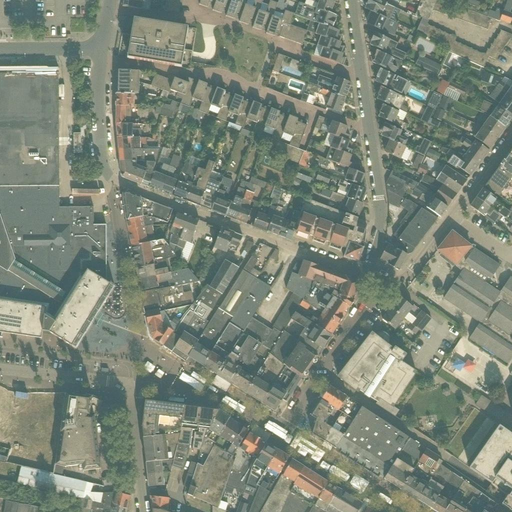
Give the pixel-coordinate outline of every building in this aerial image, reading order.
[(144,11),(145,1),(145,0),(122,0),(122,2),(124,3),(123,7),(144,11)] [(201,0),(199,5),(208,8),(209,5),(214,7),(215,7),(217,0),(201,0)] [(217,0),(215,7),(214,7),(213,11),(221,14),(222,11),(227,13),(228,13),(232,0),(217,0)] [(232,0),(228,13),(227,13),(226,17),(235,20),(236,17),(241,19),(246,5),(248,0),(239,0),(239,2),(234,0),(232,0)] [(241,19),(239,22),(248,25),(249,22),(254,24),(255,25),(260,11),(263,0),(255,0),(253,7),(246,5),(241,19)] [(283,0),(278,0),(278,8),(285,10),(286,0),(283,0)] [(334,2),(330,1),(328,0),(306,0),(305,5),(316,9),(332,14),(335,6),(333,6),(334,2)] [(367,0),(367,1),(367,2),(367,3),(366,5),(367,5),(365,9),(371,12),(391,21),(390,21),(395,23),(398,16),(384,9),(386,4),(377,0),(367,0)] [(429,21),(433,11),(437,0),(420,0),(415,15),(423,18),(429,21)] [(437,0),(433,11),(439,13),(443,2),(438,0),(437,0)] [(255,25),(254,24),(253,28),(261,31),(262,28),(267,30),(268,30),(273,17),(278,3),(270,1),(266,13),(260,11),(255,25)] [(465,10),(465,9),(467,4),(460,1),(458,7),(461,8),(465,10)] [(166,2),(165,12),(179,12),(180,4),(166,2)] [(439,13),(445,15),(449,3),(448,4),(443,2),(439,13)] [(333,28),(334,26),(336,21),(334,20),(336,16),(332,14),(316,9),(305,5),(300,3),(296,15),(294,14),(294,15),(319,24),(333,29),(333,28)] [(445,15),(451,17),(455,6),(449,3),(445,15)] [(467,10),(473,12),(477,13),(479,8),(467,4),(465,9),(467,10)] [(457,19),(461,8),(458,7),(455,6),(451,17),(457,19)] [(461,8),(457,19),(463,22),(467,10),(465,9),(465,10),(461,8)] [(463,22),(469,24),(473,12),(467,10),(463,22)] [(290,25),(294,15),(294,14),(285,11),(282,20),(273,17),(268,30),(267,30),(266,34),(275,37),(276,34),(279,35),(278,37),(279,38),(280,37),(285,39),(290,25)] [(511,13),(504,11),(500,21),(509,24),(511,14),(511,13)] [(399,25),(395,23),(390,21),(391,21),(371,12),(367,19),(369,20),(367,24),(385,33),(394,37),(399,25)] [(473,12),(469,24),(475,26),(480,14),(477,13),(473,12)] [(480,14),(475,26),(482,28),(486,16),(482,15),(480,14)] [(488,17),(486,16),(482,28),(488,30),(491,19),(488,18),(489,17),(488,17)] [(125,17),(123,29),(118,57),(190,69),(192,57),(196,29),(125,17)] [(315,35),(321,36),(340,43),(340,42),(339,42),(341,36),(342,36),(342,35),(336,36),(338,31),(333,29),(319,24),(315,35)] [(295,27),(290,25),(285,39),(290,41),(295,27)] [(423,36),(429,39),(433,28),(427,25),(423,36)] [(290,41),(296,43),(301,29),(295,27),(290,41)] [(433,28),(429,39),(434,41),(439,31),(433,28)] [(302,46),(302,45),(307,31),(301,29),(296,43),(302,45),(301,46),(302,46)] [(445,33),(439,31),(434,41),(440,44),(445,33)] [(499,35),(510,40),(511,36),(511,35),(501,31),(499,35)] [(389,39),(374,33),(373,35),(372,34),(371,37),(371,38),(372,39),(371,41),(372,42),(371,45),(404,60),(407,54),(395,49),(397,44),(389,40),(389,39)] [(445,33),(440,44),(441,44),(441,45),(446,47),(451,36),(445,33)] [(415,38),(410,36),(409,35),(407,41),(412,43),(415,38)] [(498,35),(496,40),(506,44),(510,40),(499,35),(498,35)] [(317,46),(322,48),(323,47),(341,54),(342,54),(341,54),(343,47),(344,47),(344,46),(338,47),(340,43),(321,36),(317,46)] [(456,39),(451,36),(446,47),(450,49),(448,52),(450,53),(455,42),(456,39)] [(495,40),(492,45),(503,49),(506,44),(496,40),(495,40)] [(456,55),(460,44),(455,42),(450,53),(452,54),(456,55)] [(461,58),(466,47),(460,44),(456,55),(461,58)] [(492,45),(489,50),(499,54),(503,49),(492,45)] [(319,57),(343,66),(345,59),(346,59),(346,58),(340,58),(341,54),(323,47),(322,48),(319,57)] [(461,58),(467,61),(472,49),(466,47),(461,58)] [(472,63),(477,52),(472,49),(467,61),(472,63)] [(499,54),(489,50),(488,49),(485,55),(488,56),(495,59),(499,54)] [(402,62),(392,58),(377,50),(374,57),(373,59),(375,59),(373,63),(397,74),(402,62)] [(442,65),(446,67),(452,54),(450,53),(448,52),(443,63),(442,65)] [(485,55),(477,52),(472,63),(483,68),(488,56),(485,55)] [(279,73),(285,57),(279,54),(273,71),(279,73)] [(437,76),(441,66),(420,56),(415,66),(437,76)] [(445,79),(450,70),(443,66),(438,75),(445,79)] [(58,68),(0,68),(0,338),(38,345),(41,339),(69,357),(106,294),(106,225),(94,225),(94,207),(60,208),(58,68)] [(395,76),(380,69),(379,71),(378,70),(376,75),(377,76),(376,77),(378,78),(376,83),(399,94),(405,82),(397,78),(396,81),(393,80),(395,76)] [(139,83),(139,71),(117,71),(117,78),(118,78),(118,82),(139,83)] [(156,73),(152,83),(151,86),(157,88),(162,77),(156,75),(157,74),(156,73)] [(345,98),(351,83),(337,78),(336,82),(319,75),(319,76),(321,77),(319,82),(310,79),(308,85),(345,98)] [(511,81),(504,78),(503,79),(491,75),(488,84),(491,85),(490,86),(496,87),(506,94),(507,94),(511,97),(511,81)] [(167,79),(162,77),(157,88),(163,90),(167,79)] [(174,81),(170,90),(177,93),(176,97),(182,99),(181,104),(189,107),(192,99),(198,85),(198,84),(193,82),(193,80),(185,77),(185,78),(187,79),(186,82),(175,78),(174,81)] [(173,81),(167,79),(163,90),(169,93),(170,90),(174,81),(173,80),(173,81)] [(442,80),(437,92),(444,95),(449,84),(442,80)] [(198,85),(192,99),(202,102),(199,111),(203,113),(207,114),(210,106),(216,91),(211,89),(212,87),(210,86),(209,88),(206,87),(207,84),(199,81),(198,84),(198,85)] [(139,94),(139,83),(118,82),(117,82),(117,89),(118,89),(118,94),(118,95),(133,95),(133,94),(139,94)] [(451,84),(448,90),(464,96),(466,90),(451,84)] [(326,108),(340,113),(345,98),(308,85),(306,89),(330,98),(326,108)] [(487,93),(493,96),(502,101),(498,106),(511,115),(511,97),(507,94),(506,94),(496,87),(490,86),(487,93)] [(379,96),(378,100),(399,110),(406,114),(409,109),(402,106),(406,99),(381,87),(378,94),(377,95),(379,96)] [(216,91),(210,106),(220,109),(217,118),(225,121),(229,113),(234,98),(229,96),(230,94),(228,93),(228,95),(224,94),(226,91),(217,88),(216,91)] [(160,96),(167,99),(169,93),(163,90),(160,96)] [(304,91),(301,101),(313,105),(316,97),(309,95),(310,93),(304,91)] [(116,93),(116,94),(116,107),(129,107),(129,105),(133,105),(134,95),(133,95),(118,95),(118,94),(116,93)] [(234,98),(229,113),(238,116),(235,125),(241,127),(243,128),(247,120),(252,105),(247,103),(248,101),(247,100),(246,102),(243,101),(244,98),(235,95),(234,98)] [(452,101),(443,97),(438,107),(447,111),(452,101)] [(427,106),(434,110),(437,104),(430,100),(427,106)] [(490,117),(505,128),(511,117),(511,115),(498,106),(486,100),(485,102),(484,102),(481,109),(482,110),(481,112),(491,116),(490,117)] [(174,112),(177,103),(172,101),(171,106),(165,105),(163,109),(174,112)] [(252,105),(247,120),(256,123),(253,132),(262,135),(265,126),(271,112),(270,111),(265,110),(266,108),(265,107),(264,109),(261,108),(262,105),(253,102),(252,105)] [(399,112),(383,104),(379,111),(380,111),(379,113),(381,114),(379,117),(401,128),(405,130),(408,125),(399,121),(400,119),(396,118),(399,112)] [(188,114),(190,108),(184,106),(182,112),(188,114)] [(129,107),(116,107),(116,124),(138,124),(138,120),(130,120),(131,107),(129,107)] [(174,112),(163,109),(162,108),(161,114),(161,115),(171,119),(174,112)] [(439,115),(443,117),(445,112),(437,108),(433,118),(437,120),(439,115)] [(200,121),(203,113),(199,111),(193,109),(190,118),(200,121)] [(271,112),(265,126),(274,130),(271,139),(280,142),(283,134),(289,119),(288,118),(283,116),(284,114),(283,114),(282,116),(279,115),(280,112),(271,109),(270,111),(271,112)] [(289,119),(283,134),(293,137),(289,146),(298,149),(307,125),(306,125),(302,123),(302,121),(301,121),(300,123),(297,122),(298,119),(289,116),(288,118),(289,119)] [(319,116),(314,128),(319,130),(320,130),(322,125),(325,119),(319,116)] [(483,128),(497,138),(505,128),(490,117),(483,128)] [(345,134),(348,127),(332,121),(330,128),(322,125),(320,130),(328,133),(335,136),(348,141),(350,136),(345,134)] [(239,132),(241,127),(235,125),(229,123),(227,127),(239,132)] [(401,131),(384,123),(381,130),(382,130),(382,132),(384,133),(382,137),(388,139),(387,140),(404,148),(404,147),(406,148),(408,143),(401,139),(402,138),(398,137),(401,131)] [(116,124),(118,138),(141,138),(141,130),(141,124),(138,124),(116,124)] [(252,138),(253,133),(241,128),(239,133),(252,138)] [(474,137),(490,149),(497,138),(483,128),(479,133),(477,132),(474,137)] [(256,135),(254,141),(263,144),(265,137),(256,135)] [(348,141),(335,136),(330,148),(336,150),(337,150),(350,155),(352,150),(347,148),(350,141),(348,141)] [(478,165),(488,151),(475,142),(473,145),(466,140),(462,137),(458,142),(469,150),(466,155),(472,159),(471,160),(478,165)] [(141,150),(140,145),(147,145),(147,138),(141,138),(118,138),(119,150),(141,150)] [(300,160),(303,151),(298,149),(289,146),(280,142),(271,139),(269,144),(267,144),(264,151),(299,164),(300,160)] [(393,156),(390,161),(400,165),(402,159),(399,158),(404,148),(387,140),(385,146),(387,147),(385,152),(393,156)] [(427,151),(420,147),(417,146),(414,151),(417,153),(425,157),(427,151)] [(466,155),(465,156),(461,155),(449,150),(449,151),(442,147),(440,151),(447,156),(444,160),(456,168),(457,166),(470,176),(478,165),(471,160),(472,159),(466,155)] [(435,152),(429,149),(426,156),(432,159),(435,152)] [(155,162),(158,153),(159,150),(141,150),(119,150),(120,161),(155,162)] [(337,150),(336,150),(332,162),(336,164),(352,170),(354,164),(349,162),(352,155),(350,155),(337,150)] [(160,192),(171,196),(177,181),(172,179),(175,169),(177,169),(181,157),(173,155),(169,166),(160,192)] [(412,167),(418,170),(421,165),(425,158),(418,155),(412,167)] [(511,157),(508,155),(496,171),(511,181),(511,157)] [(198,166),(200,160),(190,156),(187,162),(198,166)] [(152,172),(155,163),(155,162),(120,161),(121,174),(121,175),(121,176),(122,177),(123,177),(123,178),(124,178),(149,188),(154,173),(152,172)] [(198,168),(186,202),(199,206),(209,179),(212,171),(215,163),(213,163),(209,161),(205,171),(198,168)] [(179,182),(173,197),(186,202),(198,168),(193,166),(185,163),(182,173),(190,176),(187,185),(179,182)] [(160,192),(169,166),(163,164),(159,175),(154,173),(149,188),(160,192)] [(345,180),(362,186),(364,180),(362,180),(364,174),(352,170),(336,164),(334,169),(336,172),(341,174),(344,173),(347,175),(345,180)] [(424,175),(425,175),(428,168),(421,165),(418,170),(418,172),(424,175)] [(457,195),(467,181),(446,166),(439,176),(436,180),(457,195)] [(418,183),(407,178),(392,171),(389,178),(394,180),(404,185),(414,189),(414,190),(433,198),(447,208),(457,195),(436,180),(425,175),(424,175),(421,182),(440,190),(436,196),(418,183)] [(511,181),(496,171),(485,186),(511,206),(511,181)] [(319,172),(316,180),(328,184),(331,176),(319,172)] [(223,199),(225,193),(228,194),(233,181),(223,177),(222,179),(211,211),(226,217),(231,202),(223,199)] [(290,183),(299,188),(302,182),(293,177),(290,183)] [(211,211),(222,179),(218,178),(216,182),(209,179),(199,206),(211,211)] [(337,194),(363,204),(366,194),(364,193),(366,190),(340,180),(338,186),(340,187),(337,194)] [(394,180),(389,191),(398,196),(404,185),(394,180)] [(249,183),(246,191),(236,220),(246,224),(252,210),(248,209),(256,188),(257,186),(249,183)] [(258,213),(253,227),(267,232),(279,200),(280,200),(283,190),(274,187),(270,198),(273,199),(271,206),(271,207),(267,217),(258,213)] [(238,188),(233,203),(231,202),(226,217),(236,220),(246,191),(239,188),(238,188)] [(419,201),(420,200),(429,204),(427,208),(440,217),(441,217),(447,208),(433,198),(414,190),(411,189),(409,195),(419,201)] [(476,198),(499,215),(505,219),(510,213),(495,202),(497,199),(483,189),(476,198)] [(126,192),(123,194),(125,212),(126,220),(148,216),(148,218),(152,218),(152,219),(155,218),(168,223),(173,210),(154,203),(126,192)] [(361,208),(363,204),(337,194),(333,192),(330,199),(341,203),(338,209),(360,217),(363,208),(361,208)] [(405,199),(405,200),(388,192),(390,203),(399,208),(401,206),(409,212),(399,224),(401,226),(394,236),(397,238),(392,246),(388,244),(380,260),(399,271),(408,255),(412,253),(437,219),(413,203),(405,199)] [(470,207),(484,217),(486,214),(495,221),(499,215),(476,198),(470,207)] [(300,215),(295,230),(346,250),(344,255),(343,258),(359,263),(364,248),(360,247),(367,227),(363,226),(364,221),(306,199),(300,215)] [(281,216),(284,209),(283,208),(285,203),(279,201),(279,200),(267,232),(279,236),(285,220),(279,218),(280,215),(281,216)] [(189,216),(178,212),(170,233),(174,235),(169,246),(175,253),(189,216)] [(279,236),(291,240),(295,230),(300,215),(294,212),(291,220),(292,220),(291,223),(285,220),(279,236)] [(126,220),(128,231),(144,228),(144,224),(145,224),(145,225),(156,223),(155,218),(152,219),(152,218),(148,218),(148,216),(126,220)] [(199,220),(189,216),(175,253),(177,257),(180,259),(186,242),(190,243),(199,220)] [(152,226),(144,228),(128,231),(132,247),(147,243),(147,240),(155,239),(152,226)] [(232,233),(221,229),(214,248),(225,252),(232,233)] [(511,278),(510,278),(500,293),(484,283),(488,277),(491,279),(499,267),(500,266),(474,248),(474,249),(471,247),(471,246),(452,232),(438,250),(463,270),(456,280),(455,280),(451,287),(452,287),(444,299),(479,325),(469,338),(508,364),(511,358),(511,278)] [(237,252),(243,237),(232,233),(225,252),(227,252),(229,249),(237,252)] [(132,247),(134,258),(136,269),(158,264),(157,262),(169,260),(169,259),(177,257),(175,253),(169,246),(169,247),(164,240),(147,243),(132,247)] [(254,244),(253,243),(248,241),(244,251),(248,253),(254,244)] [(257,279),(250,275),(258,261),(251,257),(219,307),(209,323),(210,323),(189,357),(203,366),(257,279)] [(173,272),(172,267),(171,267),(169,260),(157,262),(158,264),(136,269),(139,280),(173,272)] [(204,290),(196,300),(212,310),(222,295),(238,269),(225,261),(210,288),(211,289),(207,296),(204,290)] [(359,281),(304,261),(299,275),(292,273),(286,290),(293,294),(294,295),(295,295),(302,299),(312,283),(326,292),(329,287),(338,290),(336,292),(334,291),(338,294),(338,295),(355,300),(360,285),(359,281)] [(181,285),(199,281),(188,269),(173,272),(139,280),(141,291),(159,287),(159,290),(181,285)] [(271,288),(257,279),(203,366),(218,375),(243,333),(252,318),(271,288)] [(141,293),(145,309),(165,305),(164,298),(171,296),(173,307),(193,303),(191,292),(183,294),(181,285),(159,290),(141,293)] [(331,295),(348,306),(350,307),(355,300),(338,295),(338,294),(334,291),(331,295)] [(339,324),(346,314),(344,312),(348,306),(331,295),(328,293),(319,306),(324,309),(321,313),(339,324)] [(293,294),(290,299),(299,304),(302,299),(295,295),(294,295),(293,294)] [(400,297),(391,308),(404,318),(412,324),(416,319),(408,313),(413,307),(400,297)] [(290,299),(287,304),(296,309),(299,304),(290,299)] [(195,316),(204,322),(205,320),(212,310),(196,300),(192,306),(192,307),(163,347),(172,352),(195,316)] [(303,301),(300,306),(307,310),(310,306),(303,301)] [(296,309),(287,304),(284,309),(294,314),(294,313),(296,309)] [(154,340),(163,347),(192,307),(192,306),(183,308),(172,323),(170,321),(162,333),(160,331),(154,340)] [(145,313),(150,334),(150,335),(150,336),(151,337),(152,338),(152,339),(154,340),(160,331),(162,333),(170,321),(172,323),(183,308),(160,313),(159,311),(145,313)] [(391,308),(382,319),(396,330),(404,318),(391,308)] [(284,309),(282,313),(291,319),(294,314),(284,309)] [(427,324),(432,319),(422,311),(416,319),(412,324),(411,325),(415,327),(419,330),(421,332),(427,324)] [(282,313),(279,318),(288,324),(291,320),(291,319),(282,313)] [(323,349),(331,336),(309,322),(294,313),(294,314),(291,319),(291,320),(288,324),(285,328),(283,331),(317,356),(322,348),(323,349)] [(331,336),(339,324),(321,313),(316,320),(312,317),(309,322),(331,336)] [(205,320),(204,322),(195,316),(172,352),(186,362),(189,357),(210,323),(209,323),(205,320)] [(252,318),(243,333),(248,337),(258,322),(252,318)] [(279,318),(276,323),(285,328),(288,324),(279,318)] [(264,325),(258,322),(248,337),(254,340),(264,325)] [(285,328),(276,323),(273,328),(274,328),(282,333),(283,331),(285,328)] [(269,328),(264,325),(254,340),(259,344),(269,328)] [(415,327),(411,325),(408,329),(415,335),(419,330),(415,327)] [(273,331),(269,328),(259,344),(262,346),(270,351),(282,333),(274,328),(273,331)] [(318,356),(317,356),(283,331),(282,333),(270,351),(269,353),(286,366),(288,368),(287,368),(302,378),(318,356)] [(365,344),(364,343),(338,377),(358,392),(359,390),(377,402),(376,404),(395,417),(399,411),(394,407),(416,372),(401,363),(407,354),(389,343),(390,340),(389,337),(388,335),(385,333),(383,332),(380,332),(377,333),(365,344)] [(218,375),(232,384),(244,365),(247,367),(262,346),(259,344),(254,340),(248,337),(243,333),(218,375)] [(247,367),(244,365),(232,384),(245,393),(269,353),(270,351),(262,346),(247,367)] [(245,393),(262,403),(286,366),(269,353),(245,393)] [(462,371),(464,362),(455,359),(452,368),(462,371)] [(467,359),(463,369),(473,373),(477,364),(467,359)] [(282,400),(287,403),(302,378),(287,368),(288,368),(286,366),(262,403),(275,412),(282,400)] [(58,453),(66,393),(0,383),(0,409),(18,413),(17,423),(19,423),(16,443),(58,453)] [(330,386),(324,395),(321,400),(341,413),(352,420),(360,407),(330,386)] [(100,422),(107,420),(115,418),(119,411),(117,403),(110,399),(101,401),(89,396),(66,393),(58,453),(56,465),(64,467),(78,466),(82,465),(83,471),(101,469),(96,423),(96,422),(100,422)] [(481,396),(475,405),(500,421),(506,412),(481,396)] [(311,416),(316,419),(324,424),(330,415),(337,420),(341,413),(321,400),(311,416)] [(146,401),(145,408),(142,427),(143,437),(156,436),(156,434),(180,430),(181,428),(184,406),(146,401)] [(184,406),(181,428),(180,433),(176,451),(184,453),(185,446),(190,446),(192,429),(197,430),(197,428),(198,428),(199,408),(184,406)] [(192,449),(200,450),(206,430),(208,431),(218,410),(199,408),(198,428),(200,429),(199,432),(194,432),(192,449)] [(410,439),(393,429),(377,418),(362,408),(353,422),(336,449),(352,459),(368,469),(384,479),(410,439)] [(209,455),(230,418),(218,410),(208,431),(206,430),(200,450),(209,455)] [(351,421),(352,420),(341,413),(337,420),(324,442),(336,449),(353,422),(351,421)] [(324,442),(337,420),(330,415),(324,424),(316,419),(312,434),(324,442)] [(223,492),(225,485),(226,485),(235,458),(233,457),(239,446),(248,432),(249,431),(230,418),(209,455),(203,466),(198,463),(194,476),(190,488),(188,495),(218,507),(223,492)] [(486,493),(509,509),(511,511),(511,434),(499,426),(469,468),(487,481),(492,484),(486,493)] [(156,436),(143,437),(144,439),(146,439),(146,443),(144,444),(146,461),(146,462),(161,460),(173,459),(174,459),(175,451),(176,451),(180,433),(156,436)] [(266,443),(249,433),(240,447),(239,446),(233,457),(235,458),(226,485),(234,488),(237,489),(236,493),(243,495),(246,486),(251,468),(266,443)] [(420,446),(410,439),(384,479),(401,490),(423,455),(416,451),(420,446)] [(256,485),(278,450),(266,443),(251,468),(246,486),(257,490),(258,491),(259,487),(256,485)] [(427,449),(423,455),(401,490),(418,501),(440,465),(440,466),(443,462),(439,459),(440,457),(427,449)] [(269,492),(289,458),(289,457),(278,450),(256,485),(259,487),(258,491),(257,490),(251,506),(249,511),(258,511),(270,492),(269,492)] [(148,475),(170,473),(173,459),(161,460),(146,462),(148,475)] [(261,511),(281,511),(304,467),(292,460),(282,475),(261,511)] [(418,501),(431,508),(452,473),(440,466),(440,465),(418,501)] [(62,477),(54,475),(21,467),(17,484),(52,492),(77,498),(78,497),(83,498),(85,492),(87,483),(62,477)] [(329,483),(304,467),(281,511),(304,511),(310,503),(314,505),(315,506),(329,483)] [(148,475),(149,487),(164,485),(163,478),(169,477),(170,473),(148,475)] [(436,511),(444,511),(463,481),(452,473),(431,508),(436,511)] [(184,486),(190,488),(194,476),(188,474),(185,483),(184,486)] [(463,511),(477,491),(463,481),(444,511),(463,511)] [(324,511),(339,489),(329,483),(315,506),(314,505),(309,511),(324,511)] [(226,485),(225,485),(223,492),(232,495),(234,488),(226,485)] [(356,511),(362,504),(339,489),(324,511),(356,511)] [(507,511),(509,509),(486,493),(484,496),(477,491),(463,511),(507,511)] [(83,498),(83,499),(89,500),(94,501),(103,504),(103,503),(127,509),(130,496),(115,492),(103,493),(96,493),(91,492),(85,492),(83,498)] [(169,498),(151,496),(152,509),(164,511),(170,511),(170,506),(168,505),(169,498)] [(83,498),(78,497),(77,498),(74,511),(77,511),(91,511),(92,510),(90,509),(91,506),(111,511),(110,511),(126,511),(127,510),(127,509),(103,503),(103,504),(94,501),(89,500),(83,499),(83,498)] [(6,500),(3,511),(38,511),(39,507),(31,506),(19,504),(19,503),(12,502),(6,500)] [(240,502),(236,511),(245,511),(248,504),(240,502)]
